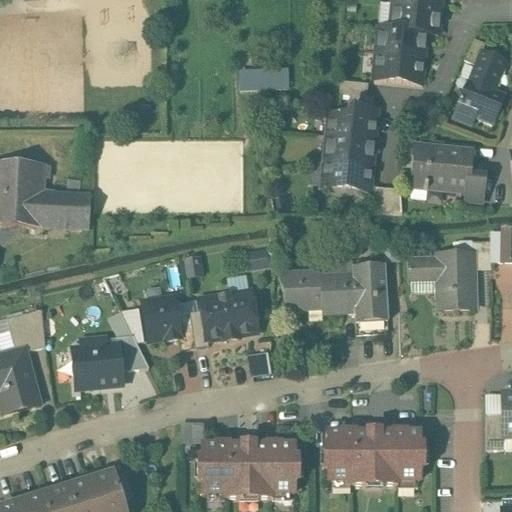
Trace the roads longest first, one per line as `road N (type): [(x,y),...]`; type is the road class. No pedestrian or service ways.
road 1 (residential): [(0,463),(168,409),(464,364)]
road 2 (residential): [(464,364),(466,511)]
